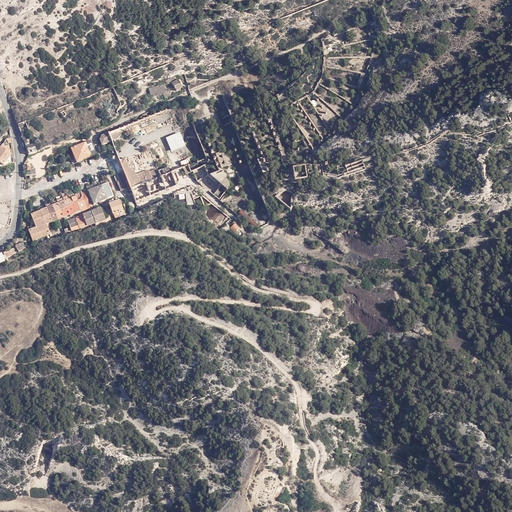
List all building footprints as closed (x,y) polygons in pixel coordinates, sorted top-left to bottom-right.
[(103,14),(139,70),(142,68),(106,12),(103,14)] [(296,18),(297,25),(306,23),(305,16),(296,18)] [(178,77),(171,81),(173,83),(166,86),(169,93),(176,89),(177,92),(183,89),(183,87),(180,82),(178,77)] [(262,164),(278,158),(263,118),(253,121),(253,122),(248,124),(262,164)] [(215,121),(203,126),(219,169),(232,164),(215,121)] [(374,156),(362,161),(362,163),(372,160),(387,155),(405,152),(427,145),(448,132),(477,136),(511,124),(511,121),(511,122),(476,133),(448,129),(427,143),(405,150),(387,153),(374,156)] [(116,130),(107,133),(108,133),(108,135),(111,142),(119,139),(116,130)] [(108,135),(106,136),(102,137),(100,141),(102,146),(111,142),(108,135)] [(90,142),(71,150),(77,164),(96,156),(93,150),(92,147),(90,142)] [(12,150),(4,144),(0,150),(0,161),(5,165),(13,153),(11,152),(12,150)] [(129,158),(125,159),(130,172),(124,175),(127,181),(137,178),(139,186),(160,178),(157,171),(156,169),(140,175),(137,167),(134,169),(130,158),(129,159),(129,158)] [(125,159),(118,160),(119,162),(124,175),(130,172),(125,159)] [(124,175),(119,162),(113,164),(117,176),(120,175),(126,189),(127,189),(128,192),(131,192),(130,190),(127,181),(124,175)] [(30,166),(23,166),(25,177),(30,177),(30,178),(32,178),(32,176),(36,176),(35,170),(30,170),(30,166)] [(305,166),(292,168),(293,173),(293,177),(294,179),(294,181),(307,178),(305,166)] [(157,171),(160,178),(161,181),(166,190),(176,187),(170,171),(168,167),(157,171)] [(225,170),(209,174),(228,187),(230,184),(225,170)] [(117,176),(114,177),(120,192),(126,189),(120,175),(117,176)] [(137,178),(127,181),(130,190),(139,186),(137,178)] [(157,189),(157,193),(166,190),(161,181),(160,181),(158,185),(157,189)] [(108,184),(102,186),(107,200),(113,198),(108,184)] [(100,203),(107,200),(102,186),(95,189),(100,203)] [(93,206),(100,203),(95,189),(89,191),(88,192),(93,206)] [(90,207),(84,193),(81,194),(84,202),(86,209),(90,207)] [(175,205),(194,204),(193,193),(174,194),(175,205)] [(84,202),(81,194),(75,197),(78,204),(84,202)] [(78,204),(75,197),(69,199),(72,206),(78,204)] [(72,206),(69,199),(64,202),(67,208),(72,206)] [(124,216),(127,215),(122,201),(119,202),(121,212),(123,217),(124,216)] [(67,208),(64,202),(58,204),(61,211),(67,208)] [(81,211),(86,209),(84,202),(78,204),(81,211)] [(121,212),(119,202),(115,203),(108,205),(112,215),(117,213),(121,212)] [(61,211),(58,204),(52,206),(55,213),(61,211)] [(81,211),(78,204),(72,206),(75,213),(81,211)] [(55,213),(52,206),(46,209),(51,223),(58,220),(55,213)] [(75,213),(72,206),(67,208),(70,215),(75,213)] [(70,215),(67,208),(61,211),(64,218),(70,215)] [(46,209),(41,211),(47,225),(48,224),(50,224),(51,223),(46,209)] [(91,212),(95,224),(96,223),(104,221),(99,209),(91,212)] [(47,225),(41,211),(30,215),(35,228),(47,225)] [(64,218),(61,211),(55,213),(58,220),(64,218)] [(90,225),(95,224),(91,212),(86,214),(90,225)] [(86,226),(90,225),(86,214),(82,216),(86,226)] [(78,229),(86,226),(82,216),(74,219),(78,229)] [(70,232),(78,229),(74,219),(67,222),(69,228),(70,232)] [(47,225),(35,228),(28,231),(32,242),(46,236),(48,236),(50,235),(49,231),(47,225)] [(25,251),(24,245),(23,245),(16,247),(15,247),(17,253),(25,251)] [(17,253),(15,247),(6,252),(9,257),(17,253)] [(279,484),(273,500),(279,502),(286,487),(279,484)]
